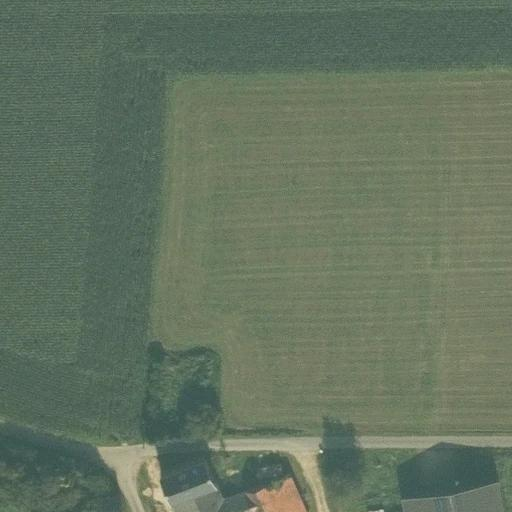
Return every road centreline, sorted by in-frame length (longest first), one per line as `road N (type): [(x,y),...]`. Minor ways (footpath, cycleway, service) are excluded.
road 1 (track): [(511,440),(105,454)]
road 2 (unclassified): [(0,426),(105,454),(137,511)]
